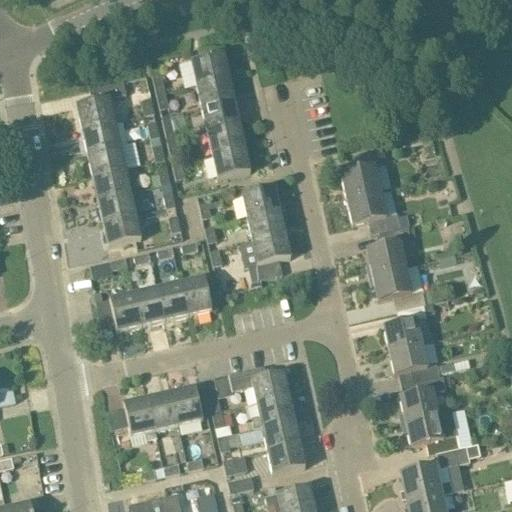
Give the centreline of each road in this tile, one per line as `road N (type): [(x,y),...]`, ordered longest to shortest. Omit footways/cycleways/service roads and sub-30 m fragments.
road 1 (residential): [(63,383),(333,321)]
road 2 (residential): [(52,315),(5,54)]
road 3 (residential): [(354,511),(345,474),(353,407),(333,321)]
road 4 (residential): [(333,321),(301,174)]
road 5 (secondary): [(5,54),(127,0)]
road 6 (residential): [(85,511),(63,383)]
